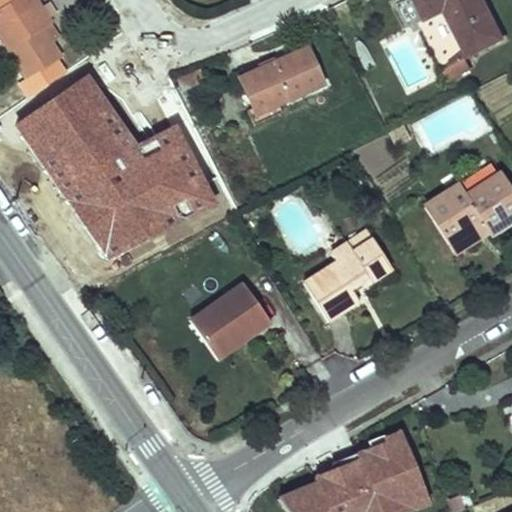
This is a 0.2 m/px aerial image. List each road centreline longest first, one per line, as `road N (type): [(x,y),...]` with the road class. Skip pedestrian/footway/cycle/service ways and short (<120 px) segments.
road 1 (residential): [(511,310),(189,493)]
road 2 (secondary): [(0,223),(189,493)]
road 3 (residential): [(305,0),(191,47),(162,39),(126,0)]
